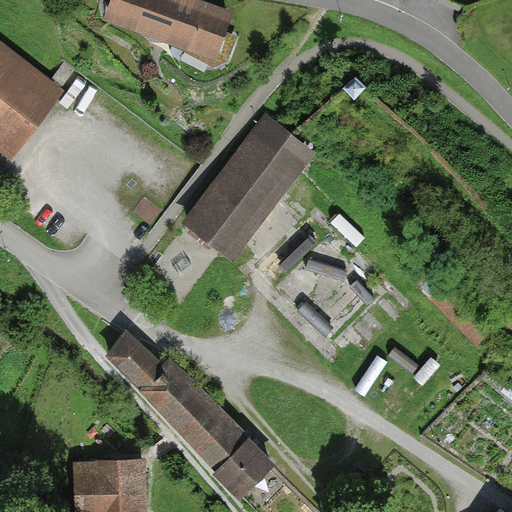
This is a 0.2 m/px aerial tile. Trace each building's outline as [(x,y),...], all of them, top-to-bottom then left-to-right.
[(181,0),(102,0),(96,17),(207,57),(222,15),(181,0)] [(61,88),(0,41),(0,149),(8,156),(61,88)] [(230,263),(312,154),(263,117),(181,226),(230,263)] [(240,493),(272,463),(167,352),(156,362),(128,332),(107,352),(240,493)] [(144,511),(143,462),(76,464),(77,511),(100,511),(101,511),(127,510),(127,511),(144,511)]
